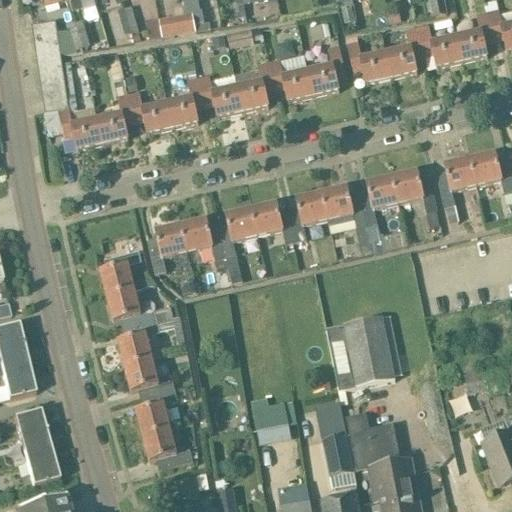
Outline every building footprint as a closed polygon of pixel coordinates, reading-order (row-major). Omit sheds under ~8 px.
[(70,4),(69,0),(42,0),(45,11),(70,4)] [(86,0),(69,0),(70,4),(73,15),(83,12),(81,2),(86,0)] [(244,7),(251,6),(249,0),(234,0),(236,8),(238,8),(244,7)] [(428,0),(432,21),(448,18),(444,0),(428,0)] [(456,40),(463,67),(488,61),(486,49),(495,47),(487,17),(483,0),(472,0),(478,25),(454,31),(456,40)] [(200,14),(198,1),(191,3),(192,5),(184,7),(186,19),(191,18),(193,18),(192,15),(200,14)] [(118,14),(121,26),(128,24),(129,26),(136,24),(132,10),(118,14)] [(192,15),(193,18),(195,29),(205,27),(202,13),(200,14),(192,15)] [(495,47),(504,45),(507,57),(511,55),(511,27),(502,30),(499,14),(487,17),(495,47)] [(186,19),(170,22),(173,38),(195,34),(191,18),(186,19)] [(151,44),(163,41),(159,22),(147,24),(151,44)] [(34,40),(58,36),(56,24),(32,28),(34,40)] [(68,28),(72,43),(80,40),(79,38),(86,36),(83,24),(68,28)] [(128,24),(121,26),(125,40),(139,35),(136,24),(129,26),(128,24)] [(463,67),(456,40),(432,46),(429,31),(418,34),(425,63),(434,61),(437,73),(463,67)] [(253,34),(229,36),(230,50),(254,48),(253,34)] [(386,56),(392,83),(419,77),(416,65),(425,63),(418,34),(406,36),(410,51),(386,56)] [(35,52),(60,48),(58,36),(34,40),(35,52)] [(72,43),(76,54),(90,49),(86,36),(79,38),(80,40),(72,43)] [(354,80),(364,77),(366,89),(392,83),(386,56),(363,62),(360,47),(347,50),(354,80)] [(60,48),(35,52),(37,64),(61,60),(60,48)] [(308,75),(314,101),(340,95),(338,83),(346,81),(339,51),(329,54),(332,69),(308,75)] [(231,63),(215,65),(218,84),(233,82),(231,63)] [(288,107),(314,101),(308,75),(284,80),(281,65),(270,67),(276,97),(285,95),(288,107)] [(40,82),(64,79),(62,67),(38,70),(40,82)] [(238,91),(244,117),(270,111),(267,99),(276,97),(270,67),(258,70),(262,86),(238,91)] [(42,94),(66,91),(64,79),(40,82),(42,94)] [(238,91),(214,97),(210,81),(199,84),(206,114),(216,112),(218,123),(244,117),(238,91)] [(167,107),(173,133),(199,127),(197,116),(206,114),(199,84),(188,86),(192,102),(167,107)] [(43,106),(67,102),(66,91),(42,94),(43,106)] [(147,139),(173,133),(167,107),(164,91),(140,96),(140,97),(129,100),(136,130),(145,128),(147,139)] [(97,123),(103,149),(129,143),(127,132),(136,130),(129,100),(118,102),(122,117),(97,123)] [(67,102),(43,106),(45,118),(69,114),(67,102)] [(71,113),(69,114),(59,116),(65,145),(75,143),(78,155),(103,149),(97,123),(95,113),(72,118),(71,113)] [(496,156),(471,162),(477,191),(502,185),(505,199),(511,197),(511,181),(508,163),(498,165),(496,156)] [(452,196),(477,191),(471,162),(445,168),(447,177),(437,179),(445,213),(447,212),(451,228),(459,226),(452,196)] [(419,175),(393,181),(399,209),(424,203),(430,233),(440,230),(435,208),(437,208),(430,181),(421,183),(419,175)] [(399,209),(393,181),(367,187),(369,195),(358,197),(370,246),(380,244),(374,215),(399,209)] [(372,254),(370,246),(358,197),(351,199),(349,190),(322,196),(329,225),(328,225),(331,239),(356,233),(362,257),(372,254)] [(290,213),(297,247),(307,244),(304,231),(328,225),(329,225),(322,196),(296,202),(298,211),(290,213)] [(303,272),(297,247),(290,213),(280,215),(278,207),(252,213),(259,241),(282,236),(291,275),(303,272)] [(259,241),(252,213),(226,219),(228,228),(219,230),(230,280),(240,277),(233,247),(259,241)] [(210,232),(208,223),(182,229),(188,257),(213,252),(220,282),(230,280),(219,230),(210,232)] [(188,257),(182,229),(156,235),(158,243),(149,245),(156,279),(167,276),(164,263),(188,257)] [(107,301),(136,294),(130,270),(143,266),(140,255),(106,264),(109,273),(101,275),(107,301)] [(155,316),(143,319),(136,294),(107,301),(114,327),(121,325),(124,334),(158,326),(155,316)] [(7,308),(0,309),(0,323),(10,321),(7,308)] [(118,346),(125,371),(154,363),(148,338),(174,332),(178,348),(186,347),(180,320),(172,322),(158,326),(124,334),(126,344),(118,346)] [(356,393),(396,385),(383,322),(343,330),(349,359),(356,392),(356,393)] [(0,358),(25,353),(19,329),(0,333),(0,358)] [(0,367),(3,382),(30,375),(25,353),(0,358),(0,367)] [(356,392),(349,359),(332,363),(338,396),(356,392)] [(188,381),(160,388),(154,363),(125,371),(131,396),(139,394),(142,404),(176,395),(176,394),(190,390),(188,381)] [(470,399),(511,387),(511,363),(463,377),(470,399)] [(9,405),(36,399),(30,375),(3,382),(9,405)] [(177,396),(176,395),(142,404),(144,413),(136,415),(143,441),(172,434),(181,431),(174,407),(193,402),(191,393),(177,396)] [(256,408),(257,444),(292,443),(291,426),(297,426),(297,407),(256,408)] [(20,446),(47,439),(40,416),(13,423),(20,446)] [(368,419),(347,423),(358,474),(369,472),(376,507),(381,506),(382,511),(422,511),(413,463),(401,466),(393,430),(371,434),(368,419)] [(511,420),(505,424),(510,436),(482,447),(500,491),(511,486),(511,420)] [(179,459),(172,434),(143,441),(149,467),(179,459)] [(27,469),(53,461),(47,439),(20,446),(27,469)] [(354,476),(347,439),(322,444),(329,481),(354,476)] [(27,469),(34,492),(60,484),(53,461),(27,469)] [(219,511),(236,511),(234,493),(217,496),(220,511),(219,511)] [(323,511),(359,511),(357,498),(322,505),(323,511)] [(68,511),(65,501),(25,511),(68,511)]
